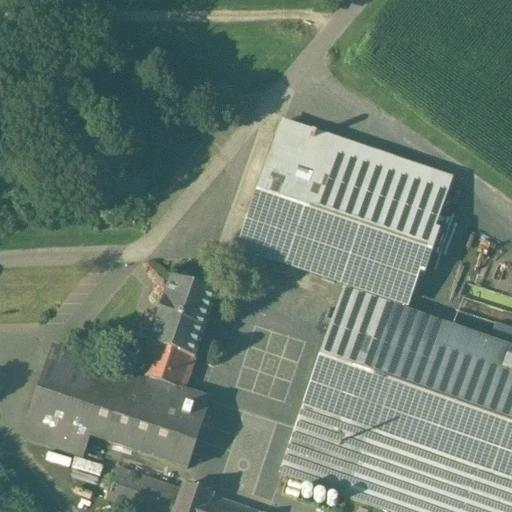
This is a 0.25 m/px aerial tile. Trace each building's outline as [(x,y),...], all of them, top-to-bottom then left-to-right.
[(440,211),(322,170),(332,141),(283,125),(244,238),(410,295),(411,294),(417,297),(444,220),(437,218),(440,211)] [(214,295),(173,281),(171,280),(170,282),(164,301),(156,325),(150,344),(149,344),(148,346),(150,347),(139,378),(183,392),(193,361),(194,361),(195,359),(216,297),(216,298),(217,295),(214,294),(214,295)] [(511,299),(465,284),(456,312),(496,325),(492,336),(511,342),(511,299)] [(404,333),(387,328),(386,330),(338,313),(281,477),(288,479),(282,495),(330,511),(341,511),(346,499),(351,501),(374,433),(511,481),(511,367),(505,365),(503,371),(403,336),(404,333)] [(139,378),(53,349),(24,439),(82,458),(89,437),(187,470),(209,401),(183,392),(139,378)] [(511,511),(511,481),(374,433),(351,501),(382,511),(511,511)] [(247,511),(211,499),(212,497),(184,487),(182,493),(117,471),(107,501),(139,511),(247,511)]
